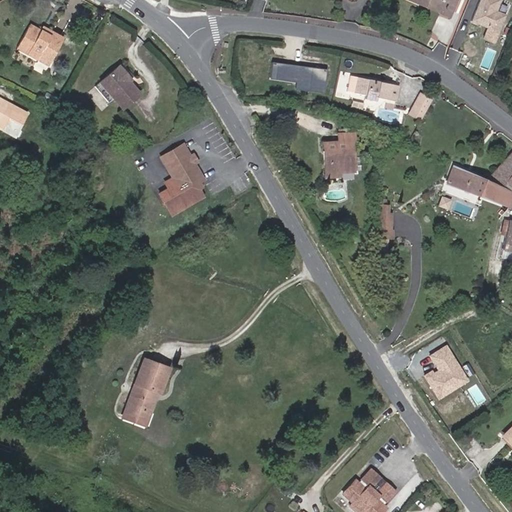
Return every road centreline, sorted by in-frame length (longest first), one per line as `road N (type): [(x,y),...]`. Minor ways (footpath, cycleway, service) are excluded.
road 1 (tertiary): [(175,39),(250,149),(369,355),(482,511)]
road 2 (tertiary): [(175,39),(226,23),(374,45),(442,74),(511,124)]
road 3 (unknown): [(369,355),(390,347),(434,277),(486,263)]
road 4 (unknown): [(400,401),(305,502)]
road 5 (unknown): [(318,271),(222,345)]
